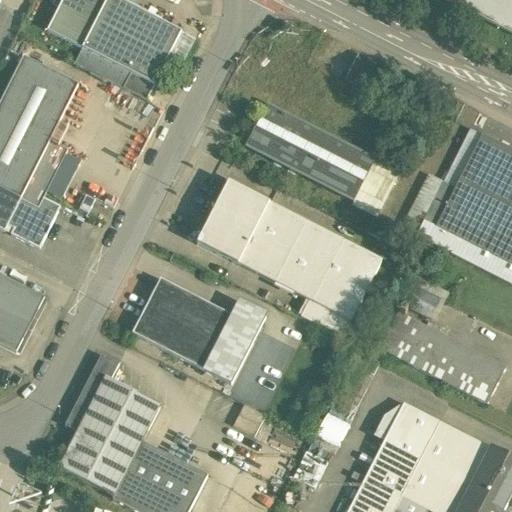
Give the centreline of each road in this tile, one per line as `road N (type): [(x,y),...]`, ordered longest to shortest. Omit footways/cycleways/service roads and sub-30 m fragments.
road 1 (unclassified): [(244,0),(44,397),(14,426),(0,428)]
road 2 (tertiary): [(317,0),(511,98)]
